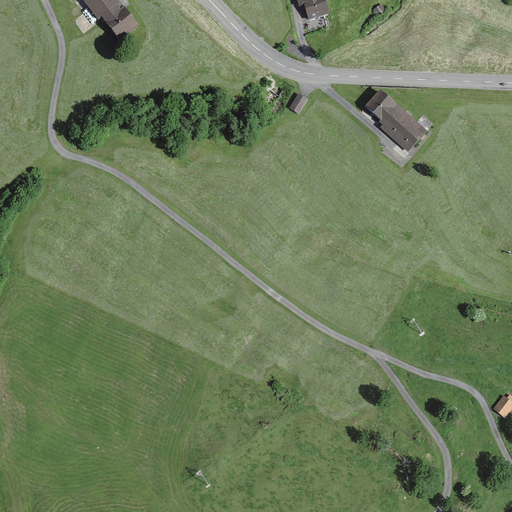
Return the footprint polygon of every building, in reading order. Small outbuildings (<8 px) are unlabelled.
[(134,21),(118,0),(84,0),(112,37),(134,21)] [(301,0),(308,23),(331,16),(326,0),(301,0)] [(382,6),(374,11),(378,18),(386,13),(382,6)] [(430,134),(380,91),(365,108),(384,125),(381,128),(411,155),(430,134)] [(311,104),(303,97),(294,107),(301,114),(311,104)] [(511,404),(504,399),(494,412),(504,420),(511,409),(511,404)]
